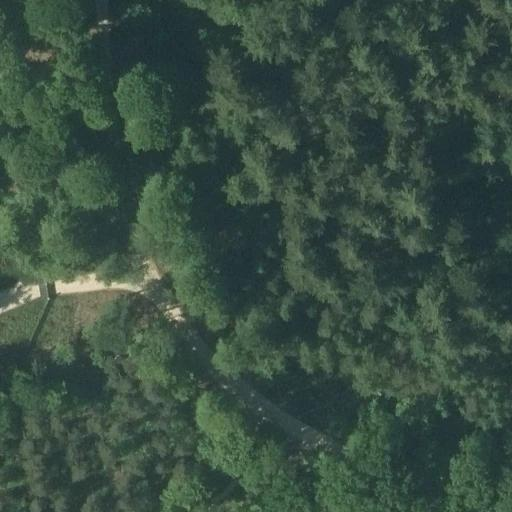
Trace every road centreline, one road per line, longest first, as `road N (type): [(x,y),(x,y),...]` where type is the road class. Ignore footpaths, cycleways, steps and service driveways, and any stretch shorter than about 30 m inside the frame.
road 1 (track): [(147,288),(107,123),(96,0)]
road 2 (track): [(408,511),(311,438)]
